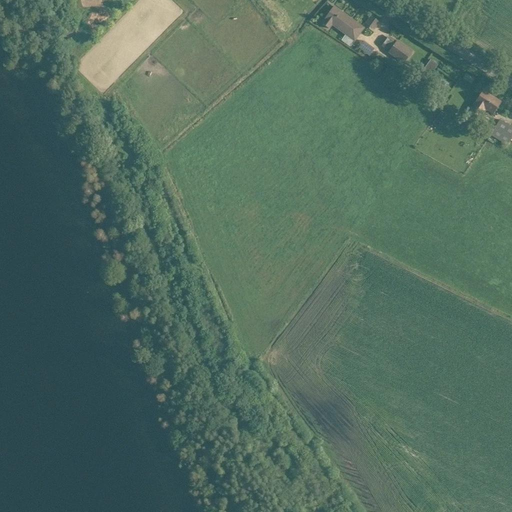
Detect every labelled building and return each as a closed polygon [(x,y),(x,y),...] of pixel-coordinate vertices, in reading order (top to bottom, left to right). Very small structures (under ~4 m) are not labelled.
[(333,7),(324,19),(321,23),(329,29),(332,25),(355,42),(364,29),(333,7)] [(379,22),(371,16),(367,22),(375,28),(379,22)] [(398,40),(396,41),(387,54),(403,64),(413,52),(398,40)] [(369,56),(374,49),(363,41),(358,48),(369,56)] [(430,60),(423,71),(430,76),(438,65),(430,60)] [(459,73),(456,78),(464,83),(467,78),(459,73)] [(480,119),(486,110),(493,114),(500,102),(483,91),(478,99),(469,112),(480,119)] [(489,136),(490,135),(507,145),(511,137),(511,127),(500,120),(494,129),(486,125),(482,131),(489,136)]
